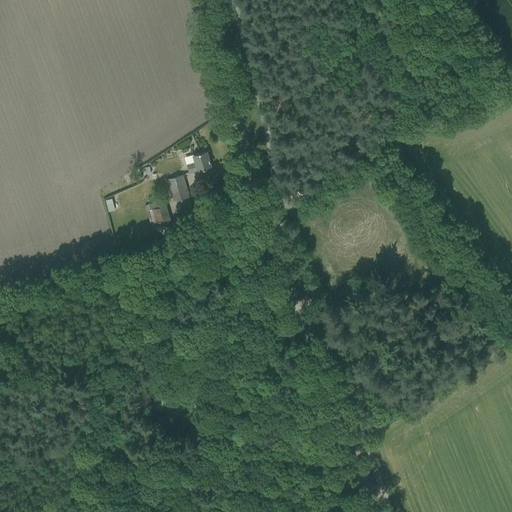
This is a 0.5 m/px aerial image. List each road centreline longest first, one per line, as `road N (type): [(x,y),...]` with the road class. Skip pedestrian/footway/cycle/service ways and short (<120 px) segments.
road 1 (tertiary): [(376,511),(263,215),(206,0)]
road 2 (track): [(276,210),(378,144),(511,97)]
road 3 (track): [(247,162),(236,164),(161,250),(119,328)]
road 4 (track): [(119,328),(89,393),(77,511)]
